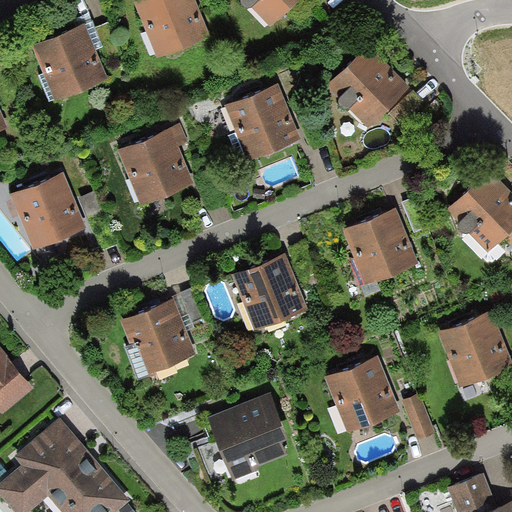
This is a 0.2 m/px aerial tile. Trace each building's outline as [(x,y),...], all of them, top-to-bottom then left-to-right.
[(210,38),(194,0),(142,0),(135,3),(158,59),(210,38)] [(224,5),(221,0),(202,0),(207,12),(224,5)] [(243,0),(271,29),(290,11),(300,0),(243,0)] [(326,0),(300,0),(290,11),(303,24),(326,0)] [(109,22),(96,28),(108,57),(122,50),(109,22)] [(109,80),(86,24),(32,46),(55,102),(109,80)] [(371,45),(327,85),(368,129),(387,111),(412,89),(371,45)] [(301,141),(279,84),(226,105),(248,162),(301,141)] [(424,101),(412,89),(387,111),(399,124),(424,101)] [(188,142),(181,123),(169,127),(170,130),(117,151),(139,207),(194,185),(178,146),(188,142)] [(511,229),(511,194),(489,171),(449,211),(490,252),(504,238),(511,229)] [(86,231),(65,175),(12,195),(33,251),(86,231)] [(417,196),(402,202),(415,232),(429,226),(417,196)] [(417,266),(397,211),(344,230),(365,286),(417,266)] [(308,311),(285,255),(232,276),(255,332),(308,311)] [(197,358),(173,299),(120,320),(131,345),(136,343),(150,377),(197,358)] [(511,368),(511,361),(492,312),(438,333),(460,389),(511,368)] [(34,383),(0,341),(0,405),(2,408),(34,383)] [(400,414),(379,358),(326,378),(348,434),(400,414)] [(269,394),(208,418),(232,481),(259,470),(257,467),(287,455),(282,443),(288,441),(269,394)] [(420,394),(403,401),(419,441),(436,434),(420,394)] [(110,511),(131,495),(60,411),(14,450),(22,460),(0,477),(0,485),(22,511),(23,511),(50,490),(68,511),(110,511)] [(461,509),(462,511),(465,511),(497,500),(484,467),(448,480),(460,510),(461,509)] [(511,511),(511,494),(497,500),(465,511),(511,511)]
